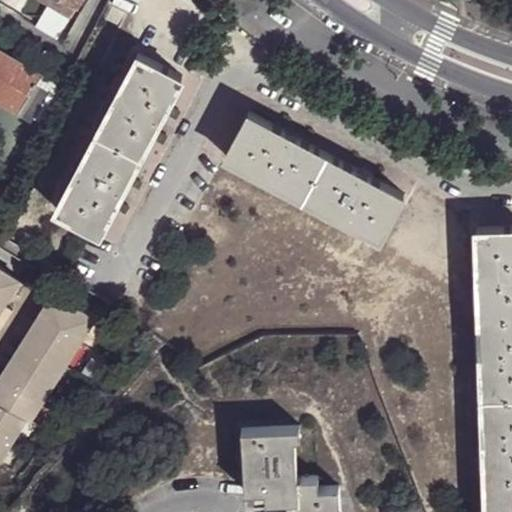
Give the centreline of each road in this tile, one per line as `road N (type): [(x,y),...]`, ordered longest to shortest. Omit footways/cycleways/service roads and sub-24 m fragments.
road 1 (tertiary): [(326,0),(424,62),(511,95)]
road 2 (tertiary): [(511,55),(390,0)]
